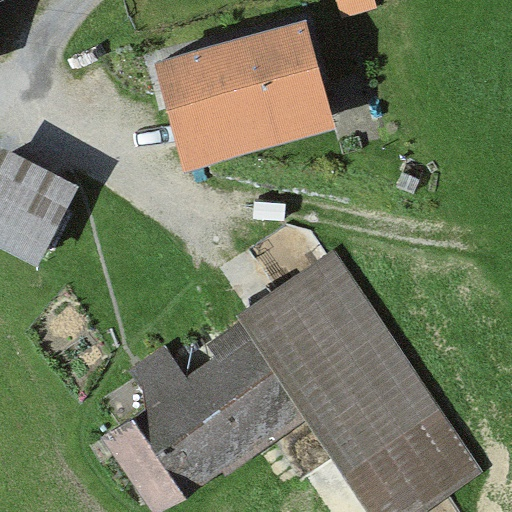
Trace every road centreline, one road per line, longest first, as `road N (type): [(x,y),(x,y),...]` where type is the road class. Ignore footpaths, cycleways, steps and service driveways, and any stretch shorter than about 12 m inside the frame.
road 1 (track): [(228,260),(98,156),(10,102)]
road 2 (track): [(10,102),(103,0)]
